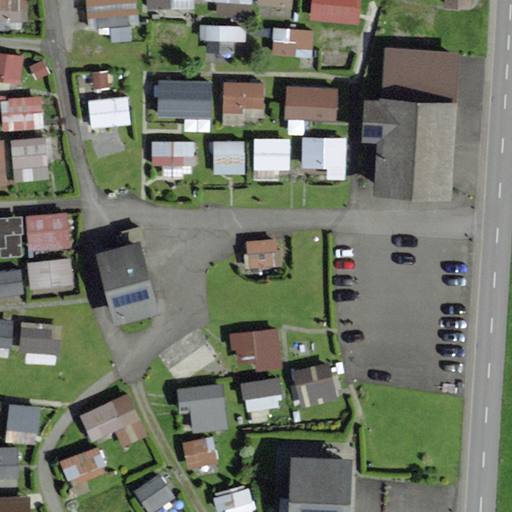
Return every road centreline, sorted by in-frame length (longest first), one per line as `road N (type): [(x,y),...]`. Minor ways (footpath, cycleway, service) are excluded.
road 1 (unknown): [(498,213),(236,205),(144,213),(108,205),(85,174),(55,0)]
road 2 (tertiary): [(479,511),(511,21)]
road 3 (unknown): [(126,341),(40,419),(28,460),(43,511)]
road 4 (unknown): [(126,341),(211,511)]
road 5 (unknown): [(192,208),(186,287),(126,341)]
road 6 (unknown): [(126,341),(102,317),(91,235),(108,205)]
